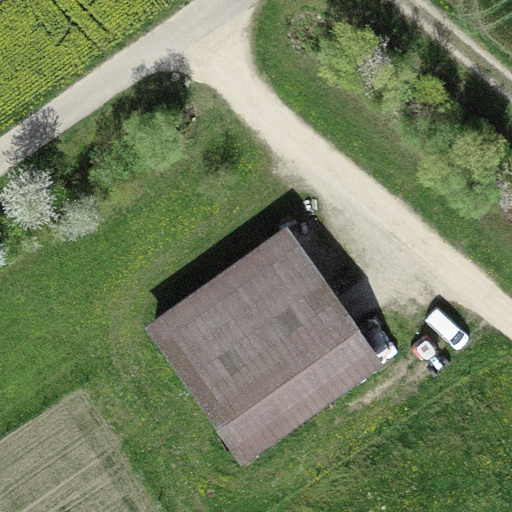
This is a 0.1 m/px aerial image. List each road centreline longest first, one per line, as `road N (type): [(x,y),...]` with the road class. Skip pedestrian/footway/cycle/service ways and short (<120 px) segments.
road 1 (track): [(511,320),(173,35)]
road 2 (track): [(414,0),(511,82)]
